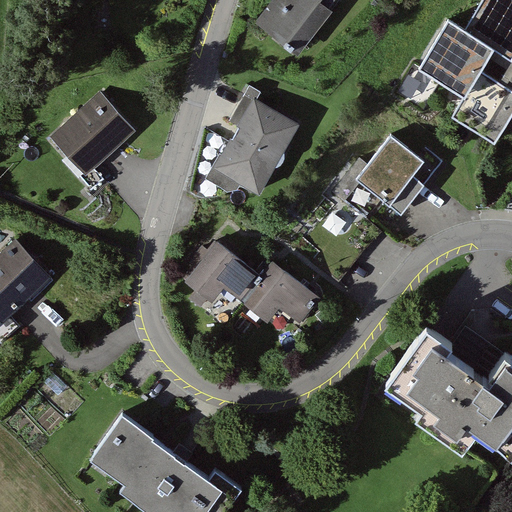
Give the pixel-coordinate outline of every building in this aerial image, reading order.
[(327,0),(276,0),(257,24),(299,56),(335,11),(325,3),(327,0)] [(511,57),(511,0),(482,0),(465,29),(495,46),(494,47),(511,58),(511,57)] [(465,29),(448,19),(419,69),(464,95),(465,96),(481,69),(494,47),(495,46),(465,29)] [(511,87),(481,69),(465,96),(464,95),(451,116),(494,142),(511,114),(511,112),(511,87)] [(103,93),(54,136),(91,177),(139,133),(103,93)] [(303,125),(256,100),(217,172),(264,197),(303,125)] [(392,136),(357,180),(390,207),(425,163),(392,136)] [(16,238),(0,252),(0,313),(8,322),(54,278),(16,238)] [(220,242),(189,282),(235,317),(246,304),(289,338),(321,297),(274,260),(263,275),(220,242)] [(452,342),(427,325),(392,374),(409,386),(404,394),(436,417),(431,425),(462,448),(477,426),(511,450),(511,449),(511,355),(506,352),(487,379),(446,350),(452,342)] [(213,477),(126,415),(93,461),(128,486),(122,493),(148,511),(228,511),(245,488),(219,469),(213,477)]
